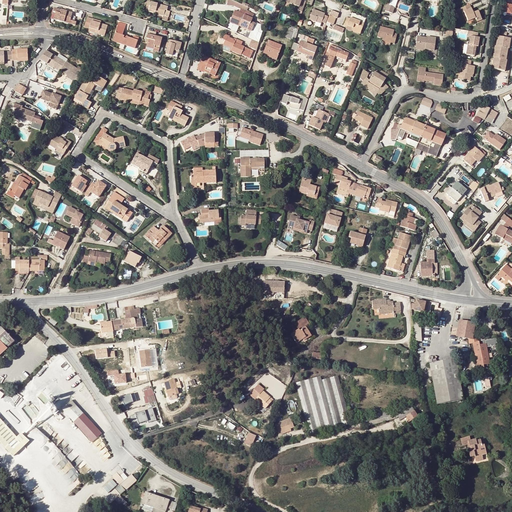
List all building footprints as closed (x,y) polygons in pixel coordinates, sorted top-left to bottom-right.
[(227,0),(227,5),(234,6),(240,9),(246,11),(248,7),(243,5),(241,4),(230,0),(227,0)] [(301,11),(302,12),(306,1),(303,0),(285,0),(285,2),(290,4),(298,7),(297,10),(301,11)] [(147,2),(146,7),(149,8),(148,10),(155,12),(154,14),(163,16),(162,20),(167,21),(170,12),(167,11),(168,7),(147,2)] [(386,5),(384,11),(392,14),(394,8),(389,6),(387,5),(386,5)] [(469,5),(460,9),(462,13),(464,13),(468,21),(474,19),(476,22),(481,20),(479,15),(477,11),(473,13),(469,5)] [(69,24),(70,21),(71,16),(72,13),(54,8),(53,12),(55,13),(54,20),(69,24)] [(234,11),(230,20),(239,23),(238,26),(247,30),(251,32),(254,24),(250,22),(250,23),(245,22),(247,17),(251,19),(253,14),(240,9),(239,12),(234,11)] [(324,14),(312,10),(309,20),(320,24),(321,23),(324,24),(327,17),(324,16),(324,14)] [(335,19),(329,16),(326,23),(333,26),(335,19)] [(343,25),(347,27),(348,25),(353,28),(352,29),(361,33),(365,24),(351,18),(350,19),(347,17),(343,25)] [(101,22),(90,18),(87,29),(89,29),(91,21),(100,24),(101,22)] [(91,21),(89,29),(88,31),(104,36),(107,26),(100,24),(91,21)] [(122,36),(123,33),(125,25),(118,22),(112,41),(135,49),(137,41),(138,38),(133,36),(132,39),(126,37),(122,36)] [(247,30),(244,37),(252,40),(258,43),(264,26),(255,23),(254,24),(251,32),(247,30)] [(342,28),(334,24),(332,28),(340,32),(342,28)] [(377,37),(381,38),(391,41),(390,43),(393,44),(396,34),(393,33),(393,30),(379,27),(377,37)] [(293,32),(286,30),(284,37),(291,39),(293,32)] [(148,31),(146,39),(148,39),(147,43),(146,47),(153,49),(153,51),(158,52),(162,38),(155,37),(156,33),(148,31)] [(478,33),(468,31),(467,36),(470,37),(469,45),(468,45),(466,55),(475,56),(475,54),(477,54),(478,49),(476,49),(476,47),(478,47),(480,38),(477,38),(478,33)] [(233,41),(233,40),(229,38),(229,37),(224,35),(222,40),(224,41),(223,45),(224,46),(223,48),(240,56),(240,55),(246,57),(247,54),(249,50),(240,46),(242,43),(236,40),(235,41),(235,42),(233,41)] [(511,39),(499,36),(498,47),(497,46),(494,58),(495,58),(493,69),(506,71),(508,60),(507,60),(509,49),(510,49),(511,39)] [(417,37),(415,49),(425,51),(425,49),(434,50),(436,38),(426,37),(426,38),(417,37)] [(305,44),(300,41),(296,51),(308,56),(307,59),(311,60),(316,48),(312,46),(312,44),(314,40),(308,38),(305,44)] [(281,46),(268,40),(263,53),(269,56),(268,58),(276,60),(281,46)] [(172,44),(168,43),(165,54),(172,56),(173,53),(173,50),(178,52),(181,43),(172,41),(172,44)] [(329,53),(324,66),(330,68),(334,58),(334,56),(335,55),(338,57),(338,58),(345,61),(348,54),(340,51),(341,50),(330,45),(327,52),(329,53)] [(203,51),(193,46),(192,52),(200,56),(203,51)] [(12,60),(12,61),(17,61),(17,59),(27,58),(27,50),(16,50),(16,52),(11,53),(12,60)] [(53,54),(46,50),(38,59),(46,64),(47,63),(53,67),(52,68),(58,72),(59,71),(64,63),(52,55),(53,54)] [(11,52),(0,52),(0,62),(4,62),(4,60),(12,60),(11,53),(11,52)] [(196,70),(200,71),(203,64),(207,66),(209,59),(202,56),(196,70)] [(203,73),(204,72),(205,70),(210,72),(209,74),(214,76),(220,64),(209,59),(207,66),(203,64),(200,71),(203,73)] [(471,61),(462,59),(461,65),(463,65),(462,73),(460,73),(458,80),(470,82),(471,77),(471,75),(474,75),(475,67),(470,66),(471,61)] [(65,63),(64,63),(59,71),(67,76),(74,81),(79,72),(65,63)] [(351,63),(346,75),(350,76),(355,65),(351,63)] [(363,70),(359,78),(362,81),(361,83),(369,91),(370,90),(377,94),(379,96),(388,87),(383,83),(388,75),(380,71),(379,73),(375,71),(369,81),(366,78),(368,73),(363,70)] [(425,73),(425,71),(417,70),(416,82),(433,84),(432,85),(441,86),(442,75),(425,73)] [(76,84),(81,74),(79,72),(74,81),(67,76),(66,77),(76,84)] [(95,84),(102,88),(106,81),(93,74),(89,80),(85,78),(74,98),(82,103),(81,105),(87,109),(91,103),(86,100),(95,84)] [(20,80),(16,87),(23,92),(28,85),(20,80)] [(155,88),(154,91),(161,93),(162,90),(164,91),(165,89),(155,85),(155,86),(150,84),(150,87),(155,88)] [(120,93),(117,92),(115,99),(119,100),(119,99),(126,100),(130,101),(131,99),(140,102),(139,104),(148,106),(149,100),(147,99),(149,94),(150,94),(151,90),(143,88),(142,92),(133,90),(132,91),(122,88),(120,93)] [(63,92),(55,89),(54,94),(53,96),(51,95),(52,93),(43,90),(41,95),(47,97),(46,100),(51,102),(49,107),(56,109),(60,96),(62,97),(63,94),(63,92)] [(174,94),(172,98),(184,104),(186,99),(181,97),(174,94)] [(298,111),(303,113),(308,99),(300,95),(299,100),(283,95),(281,103),(286,105),(287,102),(290,103),(288,107),(293,110),(298,111)] [(431,100),(423,97),(420,104),(430,108),(432,103),(431,100)] [(171,111),(169,115),(173,117),(174,116),(178,118),(181,113),(182,111),(180,110),(182,106),(175,103),(171,100),(166,109),(171,111)] [(33,116),(35,112),(20,107),(21,105),(14,103),(13,107),(15,108),(12,118),(18,120),(18,118),(31,122),(30,127),(40,131),(43,122),(39,120),(40,118),(33,116)] [(439,103),(437,104),(434,110),(444,114),(447,107),(439,103)] [(489,109),(482,105),(478,112),(486,116),(489,109)] [(497,113),(489,109),(486,116),(484,120),(491,124),(497,113)] [(312,117),(308,125),(319,130),(323,122),(325,124),(329,114),(318,110),(315,118),(312,117)] [(372,118),(358,112),(357,115),(354,113),(352,118),(354,119),(353,122),(358,124),(359,123),(361,123),(360,126),(367,129),(372,118)] [(476,116),(484,120),(486,116),(478,112),(476,116)] [(54,113),(50,119),(54,122),(56,120),(58,116),(54,113)] [(176,122),(184,126),(188,118),(181,113),(178,118),(176,122)] [(56,120),(54,122),(59,125),(62,119),(58,116),(56,120)] [(402,139),(405,131),(409,133),(406,138),(419,143),(421,138),(426,127),(404,118),(401,126),(395,123),(392,130),(391,129),(391,140),(396,140),(396,139),(400,140),(402,139)] [(68,123),(62,119),(59,125),(64,129),(68,123)] [(103,127),(99,133),(102,135),(104,133),(105,134),(107,130),(103,127)] [(243,127),(239,136),(249,139),(248,141),(259,145),(263,134),(243,127)] [(426,127),(421,138),(419,143),(430,148),(427,153),(436,157),(441,146),(445,135),(426,127)] [(214,143),(214,132),(204,133),(204,134),(194,137),(193,135),(180,142),(184,150),(191,147),(191,148),(198,145),(204,143),(214,143)] [(489,132),(484,139),(500,150),(506,141),(496,134),(494,136),(489,132)] [(97,144),(110,152),(110,151),(112,151),(113,151),(115,150),(116,148),(125,146),(123,137),(113,139),(105,134),(104,133),(102,135),(99,133),(94,141),(97,144)] [(58,138),(53,134),(47,143),(55,149),(54,150),(62,155),(71,142),(66,139),(65,140),(64,141),(61,139),(60,141),(58,139),(58,138)] [(465,142),(471,147),(475,141),(470,137),(465,142)] [(417,148),(419,143),(406,138),(406,139),(406,141),(407,143),(408,144),(409,145),(417,148)] [(473,148),(471,147),(465,142),(463,146),(470,152),(473,148)] [(97,144),(95,147),(108,155),(110,152),(97,144)] [(474,147),(473,148),(470,152),(463,160),(470,166),(474,162),(476,164),(484,155),(479,151),(474,147)] [(159,160),(148,154),(146,158),(136,153),(130,164),(138,168),(139,166),(148,171),(153,162),(157,164),(159,160)] [(240,162),(241,177),(250,177),(249,170),(249,168),(258,167),(258,169),(258,171),(264,171),(264,159),(249,159),(249,157),(240,157),(240,159),(240,162)] [(192,177),(190,177),(190,184),(196,183),(203,183),(216,183),(215,166),(212,166),(212,170),(202,171),(202,172),(193,172),(192,172),(192,177)] [(336,175),(333,184),(338,186),(338,188),(347,191),(347,193),(348,194),(355,196),(361,198),(359,201),(366,203),(371,189),(364,187),(363,188),(359,187),(357,186),(357,184),(346,180),(344,180),(345,177),(341,176),(343,172),(333,169),(332,173),(336,175)] [(25,190),(32,178),(22,173),(20,176),(19,175),(14,182),(8,190),(10,192),(10,191),(15,194),(14,196),(18,199),(24,189),(25,190)] [(45,180),(52,184),(55,178),(52,175),(50,178),(47,176),(45,180)] [(78,175),(71,186),(80,192),(84,185),(87,181),(78,175)] [(309,185),(310,180),(302,178),(298,192),(306,194),(306,193),(314,195),(315,192),(318,194),(319,187),(309,185)] [(92,182),(87,190),(90,192),(98,197),(105,186),(97,180),(95,184),(92,182)] [(474,192),(479,185),(474,181),(468,187),(474,192)] [(446,194),(456,203),(463,194),(468,188),(463,184),(461,186),(456,182),(446,194)] [(483,201),(487,199),(488,203),(495,201),(495,198),(494,197),(494,195),(501,193),(498,184),(483,188),(484,190),(480,192),(483,201)] [(54,209),(62,195),(56,191),(53,196),(40,189),(35,187),(30,197),(34,199),(54,209)] [(347,191),(338,188),(336,193),(347,197),(348,194),(347,193),(347,191)] [(105,206),(108,209),(109,207),(115,211),(114,213),(113,214),(121,219),(124,215),(128,218),(132,213),(114,201),(116,198),(121,202),(124,198),(114,191),(105,206)] [(456,203),(462,208),(466,202),(464,199),(466,197),(463,194),(456,203)] [(387,202),(385,201),(381,200),(381,198),(377,198),(375,207),(379,208),(378,210),(388,213),(389,211),(390,211),(394,212),(397,202),(388,200),(387,202)] [(32,203),(52,213),(54,209),(34,199),(32,203)] [(76,210),(69,206),(66,214),(72,218),(70,222),(79,227),(81,222),(80,221),(83,215),(79,213),(81,210),(77,209),(76,210)] [(476,229),(481,223),(477,219),(482,212),(474,207),(473,209),(471,211),(468,208),(460,218),(463,221),(464,220),(476,229)] [(198,214),(199,219),(208,218),(208,221),(213,220),(221,220),(220,214),(217,215),(217,210),(208,211),(208,209),(200,210),(200,214),(198,214)] [(404,212),(399,230),(413,234),(415,229),(414,229),(411,228),(413,222),(410,221),(411,217),(407,216),(408,214),(404,212)] [(257,216),(245,214),(245,215),(240,215),(239,222),(245,223),(254,224),(255,223),(257,223),(257,216)] [(337,228),(340,218),(328,215),(326,214),(323,224),(337,228)] [(300,218),(293,215),(291,225),(295,226),(294,228),(307,232),(308,230),(312,231),(315,222),(310,220),(310,223),(300,220),(300,218)] [(106,225),(97,219),(92,228),(100,234),(103,229),(105,227),(106,228),(107,226),(106,225)] [(463,221),(462,223),(474,232),(476,229),(464,220),(463,221)] [(502,222),(500,226),(505,229),(508,225),(511,228),(511,227),(511,221),(510,220),(508,222),(506,225),(502,222)] [(336,232),(337,228),(323,224),(322,228),(336,232)] [(151,236),(154,239),(158,243),(163,237),(165,240),(172,233),(163,225),(158,230),(153,226),(144,235),(149,239),(151,236)] [(291,225),(290,229),(307,234),(307,232),(294,228),(295,226),(291,225)] [(511,245),(511,244),(511,232),(505,229),(500,226),(495,234),(511,245)] [(349,232),(348,238),(350,239),(349,243),(362,247),(366,230),(359,228),(357,234),(349,232)] [(111,234),(103,229),(100,234),(99,236),(106,241),(109,237),(111,234)] [(70,237),(58,231),(52,243),(64,249),(70,237)] [(0,249),(4,249),(11,249),(11,244),(8,244),(8,233),(0,233),(0,249)] [(112,239),(112,240),(120,245),(124,239),(116,234),(112,239)] [(395,250),(406,253),(410,240),(399,236),(397,243),(395,250)] [(350,239),(348,238),(346,245),(361,249),(362,247),(349,243),(350,239)] [(285,250),(288,245),(279,241),(276,245),(285,250)] [(86,252),(85,256),(89,257),(88,261),(105,264),(105,262),(110,263),(111,254),(90,251),(89,253),(86,252)] [(140,257),(129,251),(124,261),(134,267),(140,257)] [(405,256),(392,252),(386,270),(397,274),(399,266),(402,260),(403,260),(405,256)] [(44,260),(46,260),(47,255),(39,255),(39,260),(28,260),(27,260),(27,272),(28,272),(28,271),(44,271),(44,260)] [(19,272),(27,272),(27,260),(19,260),(19,257),(15,257),(15,261),(15,268),(15,271),(19,271),(19,272)] [(427,258),(426,258),(426,262),(419,262),(419,277),(432,277),(432,283),(438,283),(438,277),(435,277),(435,274),(432,274),(432,263),(434,263),(434,259),(433,258),(433,257),(427,257),(427,258)] [(502,277),(505,280),(506,278),(508,281),(511,284),(511,285),(511,286),(511,270),(506,265),(498,274),(502,277)] [(263,281),(263,294),(273,295),(274,293),(284,293),(284,282),(263,281)] [(385,299),(371,301),(372,310),(378,310),(378,312),(393,311),(393,313),(400,313),(399,302),(392,303),(392,301),(389,302),(387,302),(385,302),(385,299)] [(412,310),(414,310),(423,312),(425,305),(423,304),(424,301),(416,300),(415,304),(411,303),(412,310)] [(139,310),(139,309),(133,310),(125,311),(124,311),(125,320),(120,321),(121,322),(111,323),(112,330),(112,331),(142,326),(141,319),(137,319),(137,315),(140,314),(139,310)] [(48,321),(54,326),(58,321),(52,317),(48,321)] [(304,317),(294,324),(296,328),(298,329),(291,333),(290,334),(296,343),(302,339),(303,341),(311,336),(305,327),(309,325),(304,317)] [(472,339),(475,324),(459,321),(459,322),(453,322),(451,334),(457,334),(456,336),(467,338),(472,339)] [(110,322),(108,322),(99,324),(101,334),(106,333),(106,331),(112,330),(111,323),(111,322),(110,322)] [(0,355),(6,349),(14,342),(5,332),(0,326),(0,355)] [(421,329),(413,328),(414,342),(421,341),(421,329)] [(476,338),(472,339),(467,338),(468,344),(472,343),(474,356),(484,354),(484,352),(487,351),(486,344),(479,345),(478,342),(477,342),(476,338)] [(95,350),(96,358),(108,357),(107,349),(95,350)] [(155,349),(146,350),(148,356),(150,366),(157,365),(155,349)] [(148,356),(146,350),(138,351),(140,367),(150,366),(148,356)] [(484,354),(474,356),(477,370),(484,369),(483,365),(487,364),(489,364),(488,356),(485,357),(484,354)] [(456,359),(429,364),(437,405),(463,400),(456,359)] [(113,384),(126,383),(125,373),(119,374),(119,370),(107,371),(107,376),(113,375),(113,384)] [(320,377),(295,383),(309,435),(350,424),(337,376),(321,380),(320,377)] [(171,395),(178,392),(174,378),(164,381),(167,391),(168,396),(171,395)] [(152,385),(142,388),(146,404),(156,401),(152,385)] [(5,391),(4,392),(12,398),(15,402),(19,397),(15,394),(14,395),(6,390),(5,391)] [(272,400),(262,391),(256,398),(261,403),(259,404),(264,409),(272,400)] [(133,396),(132,394),(125,396),(120,399),(121,399),(123,404),(124,406),(128,404),(137,401),(135,395),(133,396)] [(71,401),(61,409),(92,443),(101,434),(71,401)] [(410,405),(357,418),(359,428),(395,419),(397,417),(399,421),(397,422),(399,427),(400,427),(418,417),(410,405)] [(133,415),(127,417),(128,419),(130,423),(135,421),(136,424),(145,421),(146,423),(154,420),(150,408),(132,414),(133,415)] [(290,431),(286,432),(285,430),(290,429),(293,427),(290,418),(278,423),(279,425),(275,426),(278,435),(280,441),(298,436),(296,429),(290,431)] [(0,419),(0,442),(9,453),(21,442),(20,442),(16,437),(0,419)] [(25,437),(30,442),(39,434),(42,438),(44,436),(36,427),(25,437)] [(243,443),(251,447),(255,436),(248,433),(243,443)] [(469,437),(460,439),(461,446),(466,445),(468,444),(469,447),(471,447),(471,449),(468,450),(469,457),(470,458),(471,457),(474,457),(481,455),(486,454),(484,445),(481,445),(480,440),(475,441),(475,440),(470,441),(469,437)] [(120,469),(112,477),(119,485),(122,482),(117,477),(123,472),(120,469)] [(136,482),(131,475),(120,485),(125,492),(136,482)] [(111,478),(103,487),(109,493),(117,484),(111,478)] [(171,509),(173,502),(140,491),(138,498),(143,500),(141,503),(165,511),(166,508),(171,509)] [(124,501),(120,496),(115,501),(119,505),(121,504),(124,501)]
